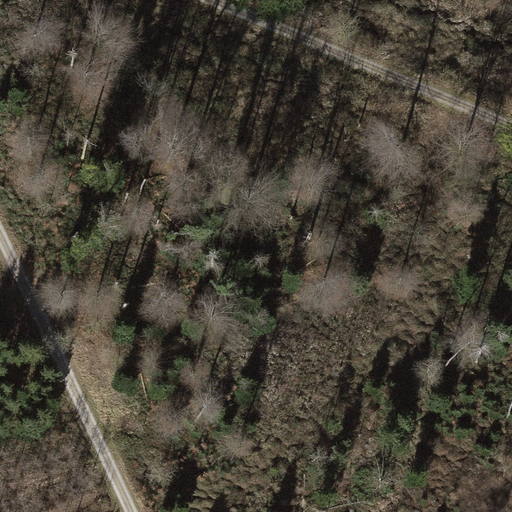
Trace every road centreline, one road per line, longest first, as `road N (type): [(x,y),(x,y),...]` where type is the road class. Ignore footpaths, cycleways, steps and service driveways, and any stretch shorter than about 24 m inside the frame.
road 1 (track): [(511,125),(202,0)]
road 2 (track): [(129,511),(107,456),(0,262)]
